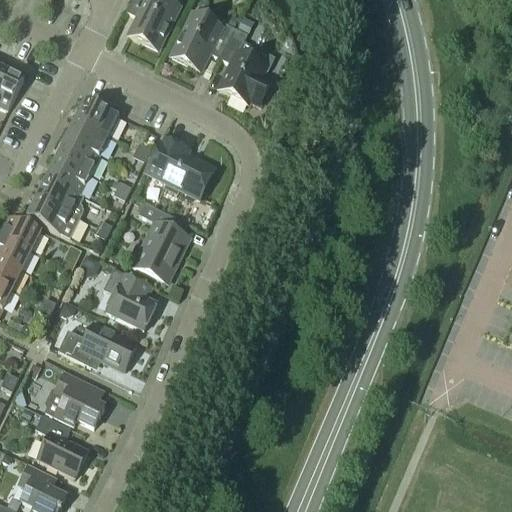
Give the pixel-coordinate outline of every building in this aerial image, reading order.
[(157,56),(179,13),(152,0),(135,0),(126,18),(137,24),(129,42),(157,56)] [(220,33),(192,20),(171,63),(200,77),(209,59),(220,65),(235,34),(223,28),(220,33)] [(233,33),(238,24),(232,21),(227,29),(233,33)] [(259,111),(269,89),(262,86),(273,63),(243,48),(247,40),(235,34),(220,65),(231,70),(219,95),(247,110),(249,106),(259,111)] [(0,112),(8,117),(24,85),(3,75),(0,82),(0,112)] [(108,143),(118,123),(85,106),(75,126),(108,143)] [(99,162),(108,143),(75,126),(65,145),(99,162)] [(89,181),(99,162),(65,145),(56,165),(89,181)] [(187,157),(165,146),(162,151),(159,150),(145,178),(166,189),(164,194),(177,200),(179,195),(199,205),(213,176),(185,162),(187,157)] [(139,149),(135,156),(147,162),(150,155),(139,149)] [(143,168),(147,162),(135,156),(132,163),(143,168)] [(80,201),(89,181),(56,165),(46,184),(80,201)] [(80,225),(81,222),(82,221),(82,220),(83,218),(83,216),(82,215),(82,213),(81,212),(80,210),(83,204),(79,202),(80,201),(46,184),(36,203),(80,225)] [(127,200),(131,194),(120,188),(116,195),(127,200)] [(124,207),(127,200),(116,195),(113,202),(124,207)] [(69,245),(80,225),(36,203),(26,223),(69,245)] [(180,261),(189,244),(182,241),(187,230),(144,208),(138,221),(155,229),(133,272),(164,288),(165,284),(168,285),(174,273),(172,272),(178,260),(180,261)] [(0,242),(31,257),(41,237),(9,222),(0,240),(0,242)] [(108,239),(112,233),(100,227),(97,234),(108,239)] [(105,246),(108,239),(97,234),(94,240),(105,246)] [(0,266),(21,277),(31,257),(0,242),(0,266)] [(71,277),(74,271),(63,265),(60,272),(71,277)] [(0,290),(12,296),(21,277),(0,266),(0,290)] [(68,284),(71,277),(60,272),(57,279),(68,284)] [(143,337),(156,311),(145,305),(151,294),(113,275),(103,297),(114,302),(106,318),(143,337)] [(0,319),(2,316),(12,296),(0,290),(0,319)] [(52,316),(55,309),(44,304),(41,311),(52,316)] [(49,323),(52,316),(41,311),(38,317),(49,323)] [(4,332),(19,339),(23,331),(8,324),(4,332)] [(136,352),(92,331),(85,345),(67,336),(57,357),(90,373),(95,363),(123,377),(136,352)] [(15,391),(18,385),(7,379),(3,386),(15,391)] [(46,415),(44,418),(54,423),(73,432),(76,426),(93,434),(104,413),(92,407),(97,396),(64,380),(55,397),(51,396),(44,411),(46,415)] [(11,398),(15,391),(3,386),(0,392),(11,398)] [(74,484),(87,458),(65,446),(70,436),(42,421),(35,436),(48,442),(37,466),(74,484)] [(60,511),(65,503),(43,492),(48,481),(28,471),(19,490),(27,494),(21,507),(29,511),(60,511)]
